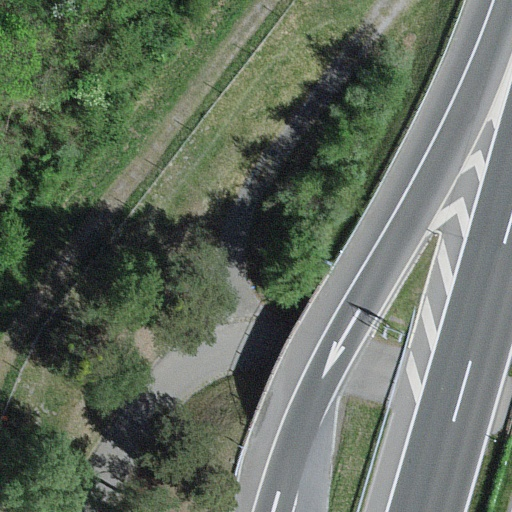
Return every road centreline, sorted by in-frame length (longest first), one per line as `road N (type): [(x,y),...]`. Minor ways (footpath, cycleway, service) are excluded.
road 1 (motorway): [(511,0),(478,85),(336,348),(289,457)]
road 2 (track): [(243,354),(231,269),(239,218),(267,166),(392,0)]
road 3 (motorway): [(511,208),(424,511)]
